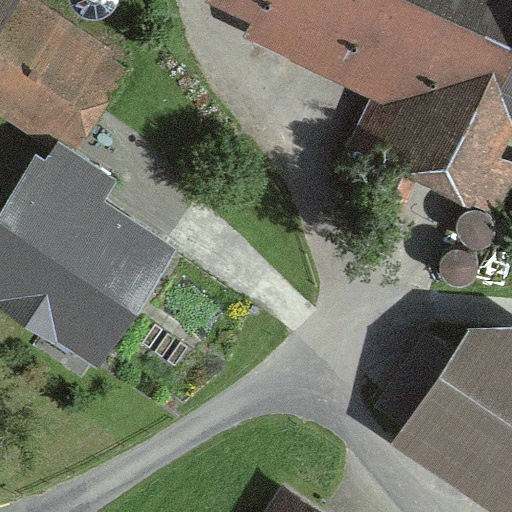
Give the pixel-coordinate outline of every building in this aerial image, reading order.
[(511,0),(287,0),(440,69),(402,153),(469,182),(509,92),(511,93),(511,0)] [(91,63),(0,4),(0,122),(36,146),(91,63)] [(57,132),(0,211),(0,285),(91,350),(157,258),(98,216),(124,180),(57,132)] [(445,332),(379,432),(502,511),(511,511),(511,338),(498,330),(445,332)] [(313,511),(279,489),(263,511),(313,511)]
